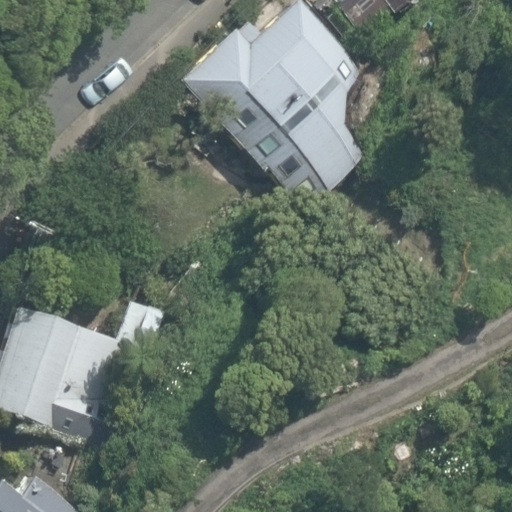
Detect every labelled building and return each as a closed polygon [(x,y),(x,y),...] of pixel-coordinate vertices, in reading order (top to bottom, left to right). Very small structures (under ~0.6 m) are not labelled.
[(330,0),(326,4),(352,34),(370,18),(378,26),(406,0),(330,0)] [(217,20),(159,83),(296,211),(382,118),(346,84),(361,68),(290,2),(247,47),(217,20)] [(182,322),(218,285),(200,267),(164,304),(182,322)] [(0,322),(0,414),(86,441),(88,433),(110,439),(116,418),(104,414),(125,342),(5,306),(0,322)] [(158,334),(162,313),(141,309),(137,331),(158,334)] [(107,333),(129,341),(136,320),(115,312),(107,333)] [(0,511),(63,511),(26,484),(20,493),(0,478),(0,511)]
